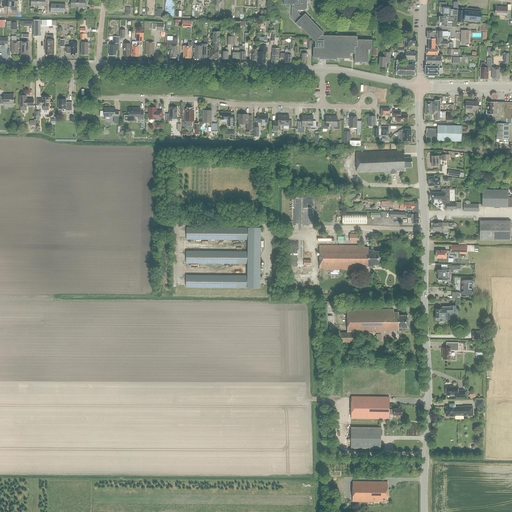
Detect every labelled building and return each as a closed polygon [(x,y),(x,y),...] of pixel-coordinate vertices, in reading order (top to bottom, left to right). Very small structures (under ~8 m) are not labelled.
[(0,0),(0,8),(5,8),(5,6),(8,6),(8,0),(2,0),(0,0)] [(8,0),(8,6),(12,6),(11,11),(18,11),(18,1),(14,1),(14,0),(8,0)] [(283,0),(284,4),(290,4),(290,5),(292,5),(292,8),(291,17),(296,22),(295,23),(299,27),(300,26),(315,42),(315,47),(313,47),(313,58),(323,58),(323,59),(337,60),(337,59),(350,59),(350,54),(355,54),(354,62),(368,63),(369,50),(372,50),(372,40),(357,40),(357,37),(323,36),(323,35),(324,33),(305,14),(302,17),(298,13),(298,10),(305,11),(307,9),(307,0),(283,0)] [(439,3),(439,8),(442,8),(442,15),(443,15),(444,15),(447,15),(446,17),(453,17),(453,16),(457,16),(457,13),(457,11),(457,10),(457,9),(458,9),(457,8),(454,8),(453,8),(453,9),(449,9),(450,7),(446,7),(446,3),(439,3)] [(510,20),(511,11),(507,10),(508,7),(495,6),(495,15),(506,16),(506,19),(510,20)] [(456,22),(464,22),(464,19),(480,21),(480,20),(481,13),(479,13),(479,10),(461,8),(461,11),(461,14),(457,13),(457,16),(456,22)] [(439,16),(438,23),(442,23),(441,26),(447,27),(447,23),(447,21),(456,22),(457,16),(453,16),(453,17),(446,17),(447,15),(444,15),(443,17),(439,16)] [(214,31),(214,42),(217,43),(220,43),(220,36),(222,36),(222,31),(220,31),(220,32),(214,31)] [(435,42),(436,31),(432,31),(427,31),(427,39),(429,39),(428,43),(435,44),(435,42)] [(448,46),(448,42),(442,42),(442,31),(437,31),(436,45),(448,46)] [(416,45),(416,37),(406,36),(406,35),(400,35),(400,41),(404,41),(404,46),(410,46),(410,45),(416,45)] [(260,52),(259,52),(258,52),(257,63),(266,63),(266,52),(267,52),(267,48),(266,48),(266,45),(264,45),(265,38),(260,37),(260,40),(260,45),(260,52)] [(177,45),(178,38),(173,38),(173,41),(167,40),(167,47),(170,47),(170,50),(169,50),(169,52),(170,52),(170,58),(177,58),(177,52),(177,45)] [(46,42),(44,42),(44,48),(46,48),(46,54),(49,54),(54,54),(54,39),(46,39),(46,42)] [(12,41),(11,53),(19,54),(19,49),(20,49),(20,42),(12,41)] [(66,47),(66,53),(71,53),(71,55),(75,55),(75,53),(77,53),(77,42),(70,42),(69,47),(66,47)] [(146,42),(146,55),(148,55),(147,56),(152,57),(152,55),(154,55),(154,42),(146,42)] [(191,58),(192,46),(192,42),(189,42),(188,46),(183,46),(183,52),(184,52),(184,58),(185,58),(185,59),(187,59),(188,58),(191,58)] [(210,49),(209,59),(214,59),(215,60),(217,60),(218,59),(219,51),(217,51),(217,43),(214,43),(213,49),(210,49)] [(435,45),(435,44),(428,43),(428,45),(428,48),(426,48),(426,54),(437,55),(438,49),(436,49),(436,47),(435,47),(435,45)] [(110,44),(109,55),(116,56),(116,50),(118,50),(118,44),(110,44)] [(195,44),(194,59),(202,59),(202,57),(207,57),(207,44),(202,44),(202,45),(195,44)] [(259,52),(259,48),(253,48),(253,45),(250,45),(250,50),(253,50),(252,60),(256,60),(257,52),(258,52),(259,52)] [(291,55),(290,55),(290,51),(288,51),(288,49),(285,49),(285,54),(280,54),(280,58),(285,58),(285,63),(291,63),(291,55)] [(390,60),(390,52),(383,52),(383,57),(380,57),(379,66),(385,67),(386,60),(390,60)] [(426,56),(426,65),(441,65),(442,56),(426,56)] [(480,67),(480,78),(488,79),(488,71),(491,71),(492,65),(492,59),(491,59),(489,59),(488,59),(488,64),(485,64),(485,63),(481,63),(481,67),(480,67)] [(415,75),(415,66),(400,65),(400,61),(398,60),(398,61),(397,61),(396,74),(415,75)] [(425,66),(425,75),(428,75),(428,77),(434,77),(434,75),(438,75),(439,73),(442,73),(442,68),(439,68),(439,66),(425,66)] [(4,104),(14,104),(14,94),(4,95),(4,97),(1,98),(1,96),(0,95),(0,104),(4,103),(4,104)] [(27,99),(27,95),(20,95),(19,106),(20,106),(20,111),(27,111),(27,107),(27,106),(34,106),(34,99),(27,99)] [(37,100),(37,106),(42,106),(42,109),(48,109),(48,108),(49,108),(49,97),(42,97),(42,100),(37,100)] [(72,111),(72,102),(66,102),(66,99),(59,99),(59,109),(66,109),(66,111),(72,111)] [(425,110),(425,115),(432,115),(435,115),(435,120),(440,120),(440,117),(445,117),(445,112),(440,112),(440,100),(435,100),(435,102),(431,102),(425,102),(425,110)] [(466,109),(477,110),(477,114),(481,114),(481,107),(478,107),(478,102),(466,102),(466,109)] [(511,118),(511,102),(487,102),(487,110),(486,110),(486,114),(489,114),(489,118),(492,118),(511,118)] [(115,111),(115,108),(104,108),(104,111),(100,111),(100,116),(114,116),(114,118),(114,124),(118,124),(119,118),(119,111),(115,111)] [(125,116),(125,121),(135,121),(135,117),(138,117),(138,118),(144,118),(144,112),(141,112),(141,108),(129,108),(129,116),(125,116)] [(156,119),(162,119),(162,112),(156,112),(156,108),(149,108),(149,119),(156,120),(156,119)] [(177,108),(170,108),(170,114),(166,114),(166,121),(172,121),(172,119),(177,119),(177,108)] [(192,108),(187,108),(187,110),(185,109),(185,122),(194,122),(194,110),(192,110),(192,108)] [(381,108),(380,116),(386,116),(386,114),(390,114),(390,108),(381,108)] [(400,114),(401,110),(392,110),(392,117),(396,117),(396,122),(407,122),(408,115),(400,114)] [(212,111),(203,111),(203,122),(211,122),(212,111)] [(231,117),(231,113),(221,112),(221,120),(228,120),(228,126),(234,126),(235,117),(231,117)] [(248,115),(248,114),(238,114),(238,119),(239,119),(239,124),(246,124),(246,130),(252,130),(252,120),(248,120),(248,115)] [(283,126),(284,115),(278,115),(278,122),(273,122),(273,131),(278,131),(278,129),(280,129),(280,125),(283,126)] [(284,115),(283,126),(289,126),(289,128),(292,128),(292,121),(289,121),(289,116),(284,115)] [(307,126),(308,116),(302,116),(302,122),(297,122),(297,133),(304,133),(305,126),(307,126)] [(308,116),(307,126),(311,126),(310,130),(316,130),(316,121),(313,121),(313,116),(308,116)] [(331,126),(332,116),(326,116),(326,121),(323,121),(323,129),(328,129),(328,126),(331,126)] [(332,116),(331,126),(334,127),(334,129),(340,129),(340,122),(337,122),(337,116),(332,116)] [(509,139),(509,124),(497,123),(496,139),(509,139)] [(427,129),(426,141),(461,141),(461,133),(468,134),(468,128),(462,127),(462,126),(437,126),(437,129),(427,129)] [(411,141),(411,129),(403,129),(403,135),(399,135),(399,141),(411,141)] [(404,158),(404,150),(356,152),(357,173),(391,172),(391,174),(396,174),(396,171),(405,171),(404,168),(412,168),(412,158),(404,158)] [(442,161),(445,161),(445,155),(442,155),(442,156),(432,156),(432,166),(438,166),(438,159),(442,159),(442,161)] [(435,185),(440,185),(440,177),(434,178),(434,177),(428,177),(429,186),(435,186),(435,185)] [(441,192),(432,193),(432,200),(432,203),(434,203),(434,200),(441,200),(441,201),(443,200),(443,203),(445,204),(446,204),(446,203),(450,203),(450,189),(441,189),(441,192)] [(511,197),(508,198),(508,190),(482,189),(482,207),(511,207),(511,197)] [(313,213),(313,195),(304,195),(304,199),(309,199),(309,206),(308,207),(308,210),(310,210),(310,213),(313,213)] [(412,212),(418,212),(418,202),(412,202),(405,202),(405,210),(412,210),(412,212)] [(406,212),(390,212),(390,217),(408,217),(408,222),(412,223),(418,223),(418,214),(405,213),(406,212)] [(342,224),(367,225),(367,214),(342,213),(342,224)] [(480,221),(480,240),(510,240),(510,221),(480,221)] [(442,226),(448,226),(448,223),(442,223),(431,223),(432,231),(442,231),(442,226)] [(260,288),(261,228),(248,228),(186,227),(186,234),(186,240),(237,240),(248,240),(248,252),(186,251),(186,258),(186,264),(237,264),(247,264),(247,276),(186,275),(186,282),(186,287),(236,288),(247,288),(260,288)] [(350,234),(350,243),(359,243),(359,234),(350,234)] [(381,265),(381,252),(374,252),(374,250),(368,250),(368,247),(364,247),(364,246),(319,246),(319,270),(331,270),(339,270),(362,270),(362,268),(368,268),(368,266),(374,266),(374,265),(381,265)] [(436,253),(436,254),(436,258),(439,258),(439,262),(448,262),(448,255),(446,255),(446,251),(436,251),(436,253)] [(435,272),(435,273),(436,273),(436,274),(437,274),(437,275),(438,275),(438,279),(442,279),(442,280),(447,280),(447,278),(450,278),(450,272),(453,272),(453,270),(461,270),(461,266),(453,266),(447,266),(447,270),(446,270),(446,269),(444,269),(444,270),(437,270),(437,271),(436,271),(435,272)] [(462,296),(473,296),(473,278),(462,278),(462,296)] [(435,319),(436,319),(436,320),(439,320),(439,323),(444,323),(444,320),(447,320),(450,320),(450,315),(456,314),(456,306),(450,306),(443,307),(442,307),(442,309),(436,309),(436,315),(436,316),(435,316),(435,317),(435,318),(435,319)] [(403,328),(408,328),(408,315),(400,315),(400,312),(394,312),(394,309),(347,310),(347,333),(339,333),(339,343),(354,342),(354,333),(384,333),(384,332),(392,332),(392,331),(403,331),(403,328)] [(489,331),(472,332),(473,340),(489,340),(489,331)] [(458,351),(459,343),(448,343),(448,348),(442,348),(442,352),(443,352),(443,359),(450,359),(450,351),(458,351)] [(453,387),(446,387),(446,395),(455,395),(456,398),(465,398),(465,390),(458,390),(458,386),(453,386),(453,387)] [(402,415),(402,409),(394,409),(389,409),(389,397),(351,397),(351,419),(389,419),(389,414),(393,414),(393,415),(402,415)] [(472,407),(464,407),(455,407),(455,404),(450,404),(450,407),(446,407),(446,409),(445,409),(445,413),(446,413),(446,416),(450,416),(450,417),(455,417),(455,415),(464,415),(466,415),(466,416),(468,416),(468,415),(472,415),(472,407)] [(381,448),(381,428),(351,428),(351,448),(381,448)] [(388,501),(388,482),(353,482),(353,502),(379,502),(379,501),(388,501)]
